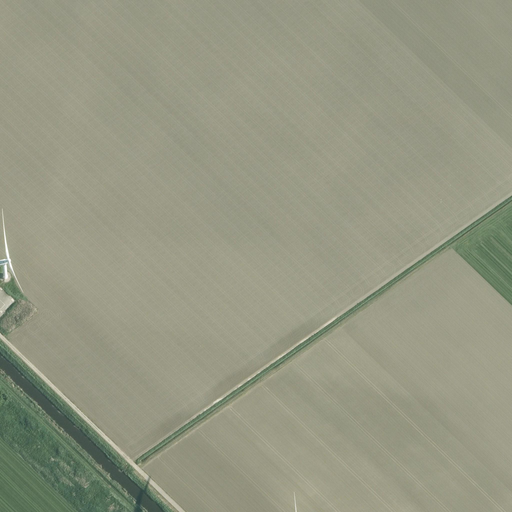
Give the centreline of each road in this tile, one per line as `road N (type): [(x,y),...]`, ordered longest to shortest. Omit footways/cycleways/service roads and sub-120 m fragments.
road 1 (track): [(511,193),(130,461)]
road 2 (track): [(0,335),(182,511)]
road 3 (track): [(0,382),(135,511)]
